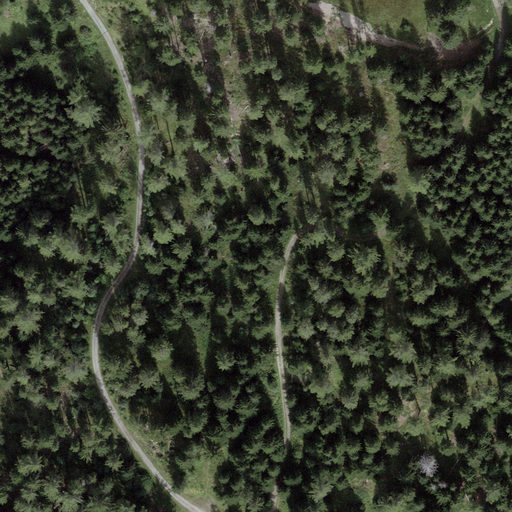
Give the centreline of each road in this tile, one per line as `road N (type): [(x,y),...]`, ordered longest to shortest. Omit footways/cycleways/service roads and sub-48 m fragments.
road 1 (track): [(495,0),(501,42),(457,136),(396,223),(357,238),(335,228),(294,235),(277,323),(286,439),(272,511)]
road 2 (track): [(87,0),(113,42),(141,135),(136,248),(102,306),(98,377),(176,497),(200,511)]
